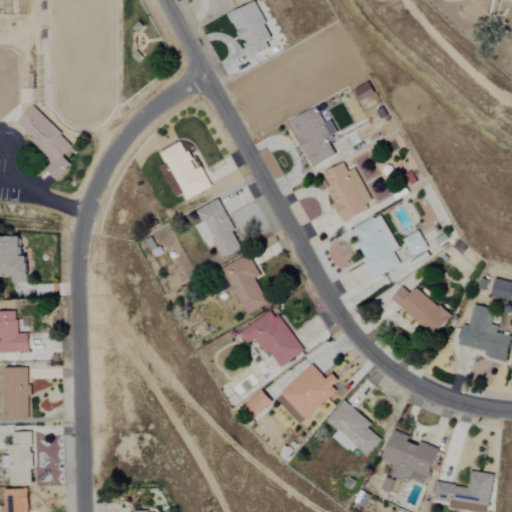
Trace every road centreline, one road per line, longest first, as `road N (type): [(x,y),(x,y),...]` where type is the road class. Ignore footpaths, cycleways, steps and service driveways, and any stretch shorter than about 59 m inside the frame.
road 1 (residential): [(511,413),(460,410),(389,369),(351,330),(166,0)]
road 2 (residential): [(202,73),(123,137),(95,179),(75,277),(83,511)]
